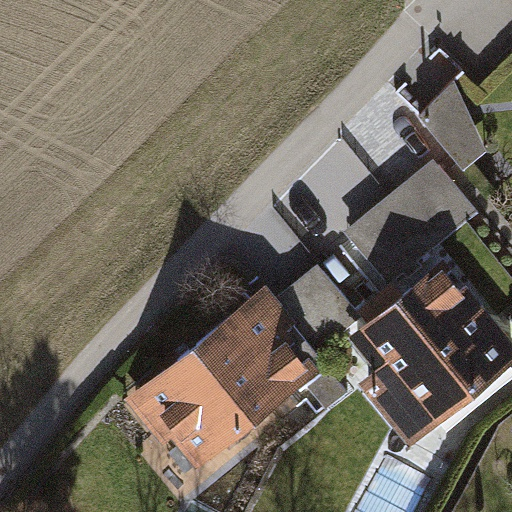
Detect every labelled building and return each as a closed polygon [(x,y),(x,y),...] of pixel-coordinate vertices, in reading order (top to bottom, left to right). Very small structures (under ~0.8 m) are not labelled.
[(453,75),(418,111),(462,167),(487,146),(453,75)] [(478,211),(434,155),(344,227),(388,283),(478,211)] [(511,360),(511,337),(444,253),(347,331),(374,365),(357,379),(409,444),(511,360)] [(277,291),(265,277),(122,395),(162,443),(171,435),(196,464),(317,364),(311,357),(364,314),(317,258),(277,291)] [(328,366),(307,383),(326,406),(348,389),(328,366)]
